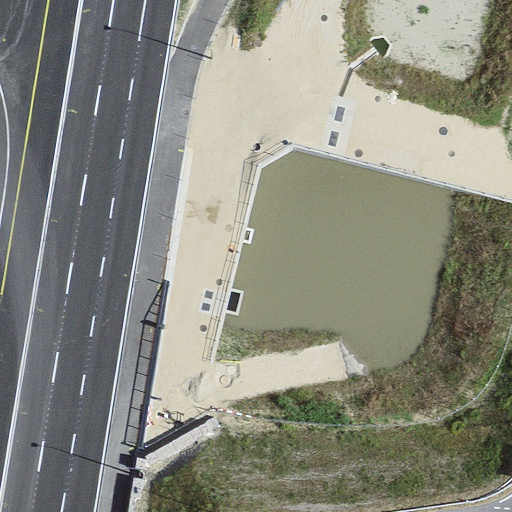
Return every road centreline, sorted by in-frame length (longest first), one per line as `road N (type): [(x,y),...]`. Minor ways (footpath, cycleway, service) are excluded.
road 1 (primary): [(33,305),(75,31)]
road 2 (primary): [(0,506),(33,305)]
road 3 (primary): [(0,156),(33,305)]
